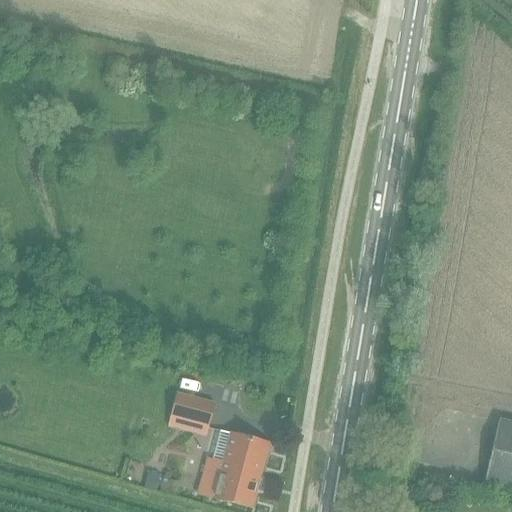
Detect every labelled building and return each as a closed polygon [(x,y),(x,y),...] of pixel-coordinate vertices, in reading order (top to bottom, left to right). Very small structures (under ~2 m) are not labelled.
[(183,376),(182,386),(208,391),(210,381),(183,376)] [(207,428),(213,404),(175,394),(169,418),(207,428)] [(511,489),(511,423),(498,420),(483,483),(511,489)] [(208,456),(202,479),(217,483),(213,498),(250,508),(255,487),(267,444),(255,441),(230,434),(223,460),(214,457),(208,456)] [(147,472),(143,489),(155,492),(160,474),(147,472)] [(163,480),(159,493),(173,497),(177,484),(163,480)]
